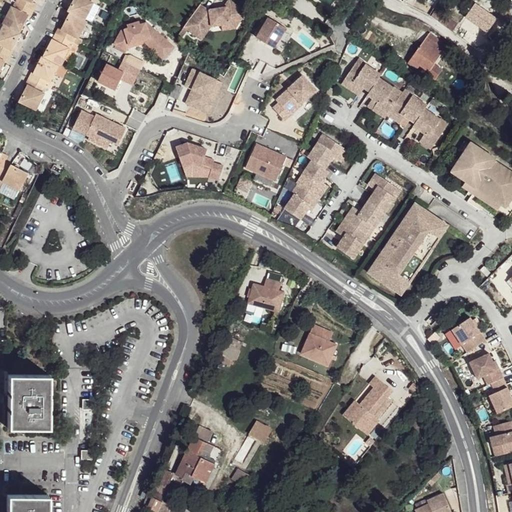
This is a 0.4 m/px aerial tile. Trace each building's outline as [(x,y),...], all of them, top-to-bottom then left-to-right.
[(32,0),(11,0),(10,4),(26,12),(31,13),(34,2),(32,0)] [(69,0),(66,7),(69,9),(84,16),(91,0),(69,0)] [(233,21),(241,9),(228,0),(227,0),(223,7),(208,9),(205,8),(203,13),(203,17),(197,18),(192,15),(183,27),(197,37),(204,27),(211,27),(221,25),(229,24),(229,22),(233,21)] [(498,18),(475,3),(465,18),(487,33),(498,18)] [(26,12),(10,4),(2,20),(19,28),(26,12)] [(443,12),(435,8),(430,15),(438,22),(443,12)] [(84,16),(69,9),(59,26),(73,33),(76,34),(84,16)] [(229,24),(221,25),(221,30),(234,28),(246,12),(241,9),(233,21),(229,22),(229,24)] [(285,27),(268,17),(256,37),(273,47),(285,27)] [(19,28),(2,20),(0,25),(0,41),(9,46),(19,28)] [(59,26),(55,24),(50,36),(68,43),(73,33),(59,26)] [(146,25),(123,33),(116,46),(129,52),(130,49),(131,47),(145,42),(146,44),(164,59),(174,48),(146,25)] [(204,27),(197,37),(201,40),(206,32),(211,27),(204,27)] [(68,43),(50,36),(41,53),(57,61),(59,62),(68,43)] [(449,47),(431,36),(415,59),(425,65),(429,68),(433,71),(437,66),(449,47)] [(9,46),(0,41),(0,54),(4,57),(6,58),(12,47),(9,46)] [(176,50),(174,48),(164,59),(165,61),(176,50)] [(57,61),(41,53),(31,70),(48,77),(57,61)] [(120,70),(110,65),(102,82),(119,89),(124,79),(134,84),(145,60),(134,54),(127,55),(120,70)] [(366,63),(359,59),(356,63),(363,68),(365,64),(366,63)] [(425,65),(415,59),(411,65),(421,71),(425,65)] [(379,78),(381,75),(365,64),(363,68),(356,63),(345,79),(356,87),(358,84),(363,87),(370,92),(379,78)] [(218,76),(194,64),(186,81),(193,84),(186,98),(203,107),(218,76)] [(442,69),(437,66),(433,71),(429,68),(426,75),(437,80),(442,69)] [(48,77),(31,70),(28,69),(24,78),(25,80),(43,88),(48,77)] [(276,97),(279,100),(273,105),(284,118),(302,103),(302,102),(317,89),(304,74),(276,97)] [(218,76),(203,107),(208,109),(223,78),(218,76)] [(391,91),(393,87),(379,78),(370,92),(368,95),(375,99),(379,102),(378,105),(390,114),(392,111),(401,97),(391,91)] [(356,87),(345,79),(342,84),(358,95),(363,87),(358,84),(356,87)] [(43,88),(25,80),(17,97),(34,104),(43,88)] [(404,93),(394,87),(393,87),(391,91),(401,97),(403,94),(404,93)] [(415,96),(406,90),(404,93),(403,94),(412,100),(414,96),(415,96)] [(412,100),(403,94),(401,97),(392,111),(405,119),(407,116),(411,119),(418,124),(427,110),(430,107),(414,96),(412,100)] [(379,102),(375,99),(370,107),(387,119),(389,115),(390,114),(378,105),(379,102)] [(128,125),(99,110),(97,113),(84,106),(75,124),(99,136),(101,132),(120,141),(128,125)] [(443,121),(427,110),(418,124),(416,127),(423,131),(427,134),(426,137),(437,145),(448,129),(441,124),(443,121)] [(390,114),(389,115),(406,127),(411,119),(407,116),(405,119),(392,111),(390,114)] [(451,125),(443,120),(443,121),(441,124),(448,129),(451,125)] [(427,134),(423,131),(417,139),(434,150),(437,145),(426,137),(427,134)] [(322,134),(317,141),(318,142),(321,143),(326,136),(322,134)] [(318,142),(307,157),(311,160),(324,169),(329,162),(332,157),(335,159),(343,148),(326,136),(321,143),(318,142)] [(195,141),(187,138),(175,141),(182,161),(193,157),(201,160),(203,152),(192,147),(195,141)] [(195,141),(192,147),(203,152),(206,145),(195,141)] [(285,155),(255,141),(244,164),(273,178),(285,155)] [(469,144),(462,153),(467,157),(473,147),(469,144)] [(500,162),(475,145),(473,147),(467,157),(463,162),(457,172),(455,174),(469,184),(480,191),(505,208),(510,211),(511,210),(511,207),(511,172),(499,163),(500,162)] [(348,151),(343,148),(335,159),(332,157),(329,162),(336,167),(348,151)] [(198,166),(208,169),(212,158),(213,156),(203,152),(201,160),(198,166)] [(10,160),(5,157),(0,166),(0,176),(3,178),(10,160)] [(222,162),(212,158),(208,169),(207,172),(217,176),(222,162)] [(452,168),(457,172),(463,162),(458,159),(452,168)] [(26,168),(10,160),(3,178),(17,186),(26,168)] [(324,169),(311,160),(301,174),(304,177),(299,185),(299,186),(294,194),(284,208),(299,219),(303,213),(315,196),(324,184),(321,182),(328,171),(324,169)] [(371,188),(379,176),(374,173),(363,189),(371,195),(374,190),(371,188)] [(304,177),(301,174),(296,183),(299,185),(304,177)] [(395,187),(379,176),(371,188),(374,190),(371,195),(366,201),(383,212),(393,196),(390,195),(395,187)] [(330,182),(324,178),(321,182),(324,184),(315,196),(318,199),(330,182)] [(299,186),(297,184),(291,192),(294,194),(299,186)] [(480,191),(469,184),(466,189),(502,213),(505,208),(480,191)] [(318,199),(315,196),(303,213),(307,215),(318,199)] [(357,210),(349,222),(365,233),(370,225),(374,227),(383,212),(366,201),(363,207),(360,211),(357,210)] [(360,211),(363,207),(355,202),(344,219),(349,222),(357,210),(360,211)] [(422,208),(419,212),(445,230),(405,289),(379,271),(376,276),(406,297),(453,228),(422,208)] [(405,289),(445,230),(419,212),(418,211),(377,270),(379,271),(405,289)] [(349,222),(344,219),(332,236),(340,241),(343,237),(340,235),(349,222)] [(365,233),(349,222),(340,235),(343,237),(340,241),(336,247),(353,258),(363,244),(359,241),(365,233)] [(374,227),(370,225),(365,233),(368,235),(374,227)] [(365,233),(359,241),(363,244),(368,235),(365,233)] [(237,262),(227,258),(223,265),(233,270),(237,262)] [(490,273),(484,266),(480,270),(486,276),(490,273)] [(264,286),(254,284),(248,303),(279,311),(284,292),(279,290),(281,283),(266,279),(264,286)] [(433,314),(426,321),(431,326),(438,319),(433,314)] [(472,318),(453,330),(463,345),(469,354),(487,342),(472,318)] [(313,324),(310,333),(329,341),(333,332),(313,324)] [(453,330),(448,336),(457,349),(463,345),(453,330)] [(310,333),(301,353),(328,364),(337,344),(329,341),(310,333)] [(228,335),(219,352),(233,359),(242,343),(228,335)] [(491,354),(471,363),(479,380),(485,377),(490,386),(493,384),(505,379),(501,370),(499,371),(491,354)] [(50,376),(10,376),(10,429),(51,430),(50,376)] [(380,380),(374,377),(368,384),(374,388),(380,380)] [(511,394),(505,379),(493,384),(497,393),(491,396),(499,414),(511,408),(511,394)] [(362,403),(355,400),(342,414),(359,428),(371,413),(376,417),(388,401),(386,398),(392,391),(380,380),(374,388),(362,403)] [(368,384),(355,400),(362,403),(374,388),(368,384)] [(371,413),(359,428),(364,432),(376,417),(371,413)] [(257,421),(250,433),(265,442),(272,430),(257,421)] [(511,422),(495,427),(497,436),(491,438),(496,458),(511,453),(511,422)] [(199,426),(193,438),(208,444),(213,432),(199,426)] [(375,438),(370,434),(365,439),(370,444),(375,438)] [(193,440),(189,451),(179,474),(185,478),(188,473),(207,482),(215,462),(219,452),(221,453),(222,450),(208,444),(193,438),(193,440)] [(94,447),(85,448),(84,460),(95,460),(94,447)] [(178,473),(166,469),(157,492),(168,496),(178,473)] [(150,505),(162,511),(194,511),(180,505),(178,508),(171,505),(165,501),(168,496),(157,492),(150,505)] [(423,500),(424,503),(412,509),(413,511),(443,511),(446,511),(437,492),(423,500)] [(50,511),(51,495),(10,496),(9,511),(50,511)]
